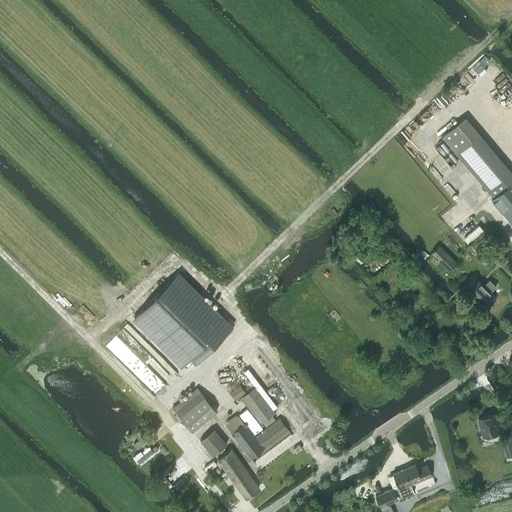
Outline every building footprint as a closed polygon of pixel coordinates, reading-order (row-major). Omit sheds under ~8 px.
[(511,181),(511,171),(478,132),(465,116),(442,135),(493,197),(511,181)] [(511,181),(493,197),(492,199),(511,223),(511,181)] [(475,241),(468,247),(475,255),(482,248),(475,241)] [(456,262),(439,245),(432,252),(449,269),(456,262)] [(177,273),(134,317),(182,365),(191,356),(197,362),(232,326),(177,273)] [(476,277),(466,286),(486,306),(496,297),(490,292),(496,286),(489,279),(483,285),(476,277)] [(240,384),(229,391),(235,400),(246,392),(240,384)] [(255,386),(240,397),(260,423),(275,412),(255,386)] [(216,410),(198,387),(173,407),(192,430),(216,410)] [(497,443),(501,442),(506,462),(511,460),(511,434),(501,437),(500,432),(495,413),(478,417),(482,436),(495,433),(497,443)] [(235,414),(225,422),(233,432),(251,456),(287,429),(279,418),(256,435),(246,422),(245,423),(238,415),(235,414)] [(138,440),(133,444),(137,448),(153,435),(149,430),(145,434),(141,429),(134,436),(138,440)] [(210,432),(201,439),(213,454),(226,443),(220,436),(216,439),(210,432)] [(299,444),(293,448),(296,452),(302,448),(299,444)] [(231,449),(218,459),(246,497),(259,487),(231,449)] [(404,468),(411,484),(412,484),(432,475),(427,464),(418,468),(416,463),(404,468)] [(411,484),(404,468),(392,473),(398,487),(393,489),(393,487),(375,495),(380,506),(414,492),(411,484)]
